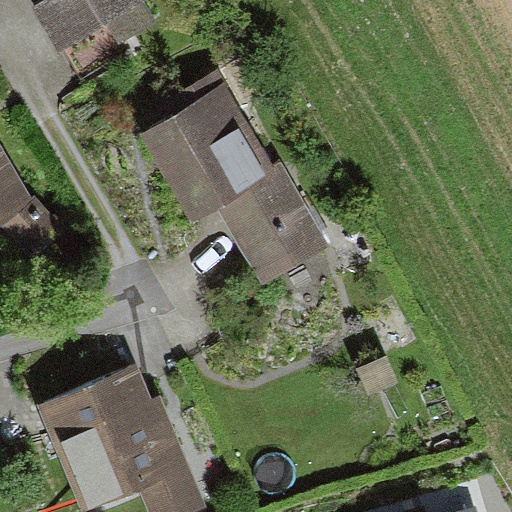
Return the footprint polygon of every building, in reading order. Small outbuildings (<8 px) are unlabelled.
[(38,0),(83,73),(130,45),(124,36),(158,16),(147,0),(38,0)] [(189,93),(138,122),(191,213),(215,199),(262,281),(331,242),(281,155),(275,158),(219,61),(183,82),(189,93)] [(0,134),(0,218),(33,252),(66,223),(33,190),(0,134)] [(386,345),(357,358),(369,385),(398,373),(386,345)] [(137,352),(37,394),(83,503),(139,479),(153,511),(177,511),(208,499),(161,388),(154,391),(137,352)] [(479,511),(475,495),(419,511),(479,511)]
